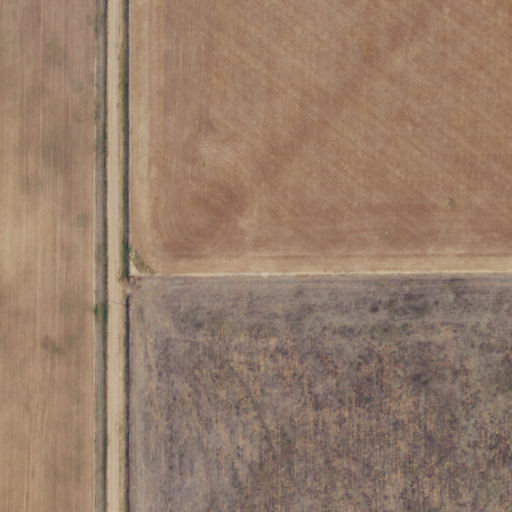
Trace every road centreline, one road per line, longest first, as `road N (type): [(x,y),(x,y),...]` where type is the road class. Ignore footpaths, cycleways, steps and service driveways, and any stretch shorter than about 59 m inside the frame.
road 1 (residential): [(110,511),(110,0)]
road 2 (residential): [(111,251),(511,248)]
